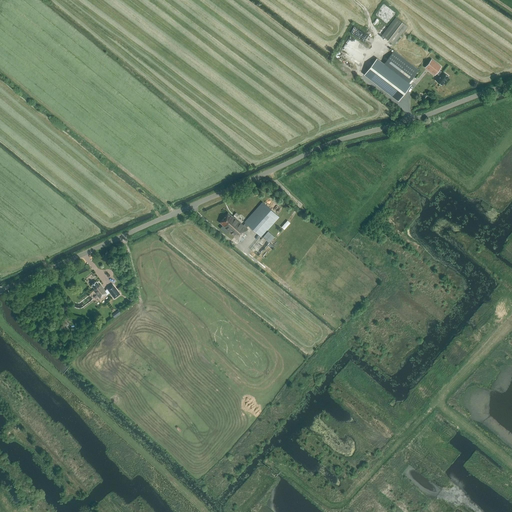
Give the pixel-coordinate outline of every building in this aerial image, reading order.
[(384,4),(381,8),(383,10),(384,8),(388,11),(387,12),(389,13),(388,15),(393,18),(396,13),(384,4)] [(395,17),(382,35),(393,44),(407,27),(395,17)] [(384,25),(377,19),(373,24),(380,29),(384,25)] [(372,60),(362,74),(398,101),(408,88),(406,86),(418,70),(393,51),(381,67),(372,60)] [(449,76),(443,72),(439,69),(441,67),(432,59),(425,68),(435,75),(436,73),(440,76),(436,81),(442,85),(449,76)] [(245,222),(243,225),(233,216),(232,217),(228,213),(220,222),(223,225),(222,226),(238,240),(248,229),(246,228),(248,225),(261,237),(279,216),(262,202),(245,222)] [(282,226),(285,229),(291,222),(288,219),(282,226)] [(251,250),(258,255),(263,260),(275,247),(268,241),(273,236),(267,231),(251,250)] [(94,290),(100,298),(106,294),(107,294),(110,292),(114,299),(120,294),(113,285),(107,289),(105,291),(100,285),(99,286),(96,282),(92,285),(95,289),(94,290)]
